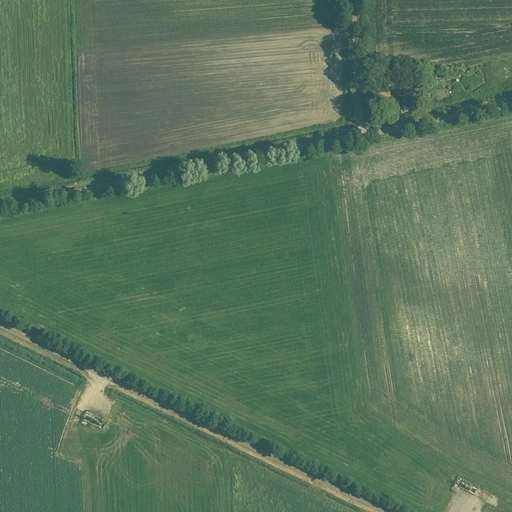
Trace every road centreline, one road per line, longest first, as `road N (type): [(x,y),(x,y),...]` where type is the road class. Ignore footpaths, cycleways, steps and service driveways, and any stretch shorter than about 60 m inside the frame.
road 1 (residential): [(0,326),(386,511)]
road 2 (unclassified): [(357,135),(0,209)]
road 3 (unclassified): [(511,104),(357,135)]
road 4 (unclassified): [(352,0),(357,135)]
